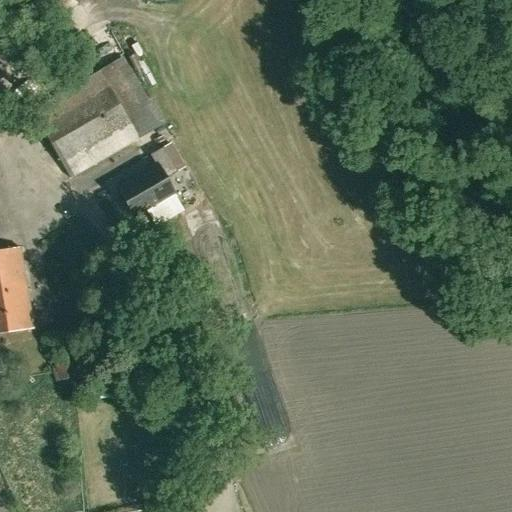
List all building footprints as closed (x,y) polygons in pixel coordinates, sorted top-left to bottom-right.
[(122,56),(98,70),(138,138),(165,122),(149,95),(147,96),(122,56)] [(98,71),(30,111),(68,177),(136,137),(98,71)] [(148,153),(155,163),(116,186),(118,189),(115,190),(123,203),(126,202),(133,214),(172,191),(164,177),(176,170),(162,145),(148,153)] [(0,332),(32,327),(20,247),(0,249),(0,332)] [(157,264),(172,282),(191,270),(176,250),(157,264)] [(42,338),(56,380),(84,371),(70,329),(42,338)]
